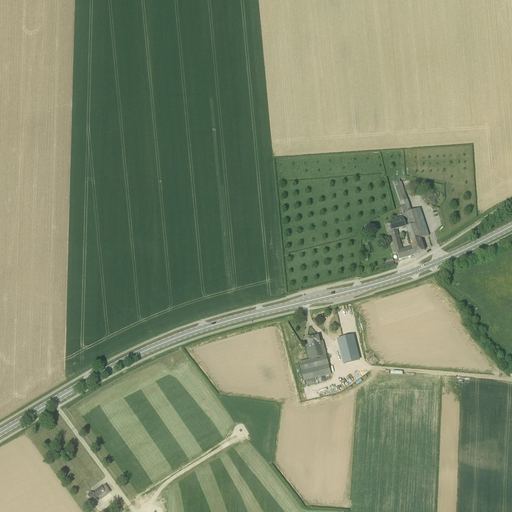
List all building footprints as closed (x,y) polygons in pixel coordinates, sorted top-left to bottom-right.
[(393,185),(399,203),(407,200),(401,182),(393,185)] [(428,199),(433,205),(436,203),(434,199),(433,200),(431,197),(428,199)] [(412,247),(414,255),(425,251),(423,247),(421,239),(429,235),(420,208),(401,214),(402,218),(403,218),(406,223),(407,228),(410,242),(412,247)] [(397,230),(407,228),(406,223),(403,218),(402,218),(395,220),(395,221),(389,223),(391,231),(396,253),(397,253),(399,260),(410,257),(414,255),(412,247),(403,250),(402,246),(401,245),(397,230)] [(395,266),(394,259),(379,262),(381,268),(395,266)] [(327,356),(323,341),(320,342),(318,337),(308,339),(309,344),(306,345),(309,360),(299,363),(304,381),(316,378),(317,380),(322,379),(321,377),(333,374),(332,367),(329,368),(327,356)] [(335,342),(342,367),(357,363),(350,338),(335,342)] [(99,496),(101,499),(107,495),(106,494),(108,493),(107,492),(106,493),(101,487),(92,493),(92,492),(87,496),(93,505),(98,502),(96,499),(99,496)]
